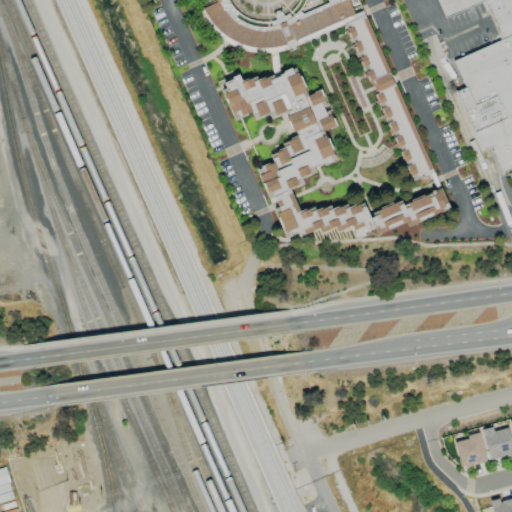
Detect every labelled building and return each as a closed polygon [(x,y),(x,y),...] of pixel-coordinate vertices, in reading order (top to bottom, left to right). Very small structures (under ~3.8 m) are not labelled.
[(350,23),(346,31),(349,38),(354,41),(354,40),(409,182),(427,175),(359,0),(325,0),(326,2),(288,17),(276,11),(267,28),(265,21),(258,24),(232,10),(228,0),(213,0),(214,3),(201,8),(209,28),(246,48),(279,52),(282,46),(286,48),(350,23)] [(511,0),(511,171),(504,175),(492,148),(482,151),(455,91),(464,89),(453,62),(502,40),(484,1),(445,18),(437,0),(511,0)] [(277,226),(355,238),(354,236),(361,237),(448,212),(442,190),(372,210),(371,218),(360,199),(299,217),(290,188),(301,185),(302,176),(313,173),(314,167),(334,162),(325,130),(336,127),(326,110),(320,90),(304,95),(296,65),(267,82),(217,75),(230,120),(251,114),(251,115),(268,118),(286,113),(295,141),(260,162),(259,166),(277,226)] [(511,447),(507,428),(492,431),(491,427),(480,430),(489,462),(511,455),(511,447)] [(461,470),(486,463),(478,434),(453,441),(461,470)] [(511,511),(511,498),(498,502),(497,499),(489,501),(491,511),(511,511)]
